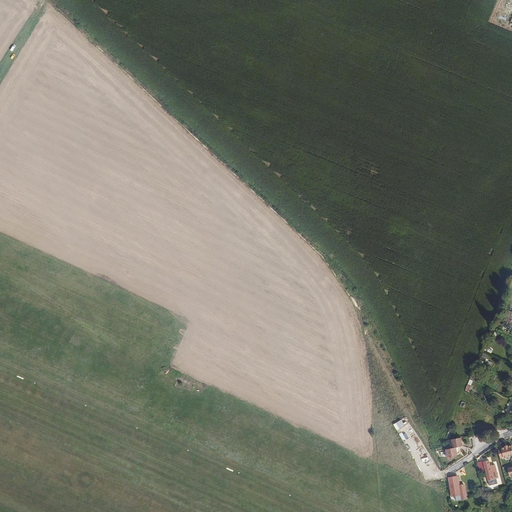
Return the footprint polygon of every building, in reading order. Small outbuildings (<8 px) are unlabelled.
[(451,449),(460,447),(463,446),(461,438),(452,439),(453,444),(451,444),(450,446),(451,449)] [(502,449),(498,449),(500,458),(511,456),(511,453),(511,447),(510,448),(509,446),(508,446),(507,445),(505,446),(505,447),(502,448),(502,449)] [(460,447),(451,449),(446,450),(448,457),(458,455),(457,454),(459,453),(460,451),(460,447)] [(484,461),(478,462),(479,469),(485,468),(489,485),(495,484),(494,479),(499,479),(497,470),(492,471),(491,466),(489,461),(484,462),(484,461)] [(457,500),(458,500),(467,498),(464,485),(459,486),(458,477),(449,478),(452,495),(451,495),(452,497),(456,496),(457,500)]
